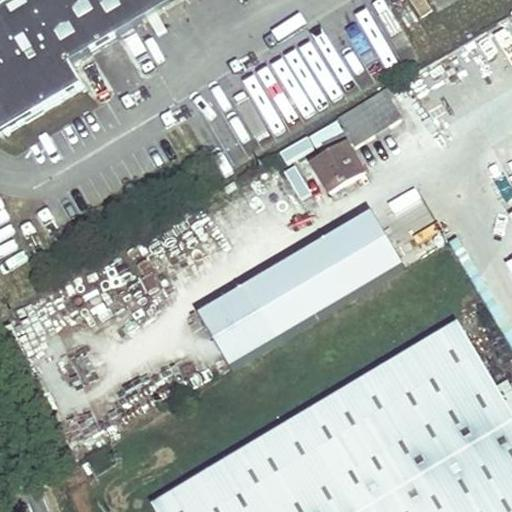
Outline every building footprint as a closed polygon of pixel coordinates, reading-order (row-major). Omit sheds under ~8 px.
[(72,67),(162,14),(153,0),(21,0),(6,9),(59,105),(85,89),(72,67)] [(153,0),(162,14),(185,0),(153,0)] [(0,139),(59,105),(6,9),(0,12),(0,23),(33,79),(0,98),(0,139)] [(0,98),(33,79),(0,23),(0,98)] [(402,122),(385,92),(338,120),(346,134),(327,145),(334,157),(320,165),(327,179),(323,182),(331,196),(366,176),(350,148),(354,146),(356,150),(402,122)] [(323,182),(327,179),(320,165),(315,168),(323,182)] [(297,196),(281,170),(205,217),(220,242),(297,196)] [(359,275),(369,292),(407,270),(375,217),(200,320),(222,356),(359,275)] [(232,373),(369,292),(359,275),(222,356),(232,373)] [(511,511),(511,413),(460,326),(154,508),(155,511),(511,511)]
